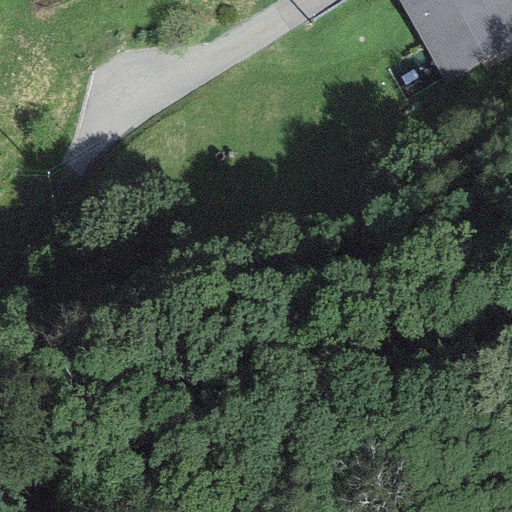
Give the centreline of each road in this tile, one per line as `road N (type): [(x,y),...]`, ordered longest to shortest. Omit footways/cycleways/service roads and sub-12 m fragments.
road 1 (residential): [(305,0),(132,99),(77,147)]
road 2 (track): [(77,147),(56,175),(0,301)]
